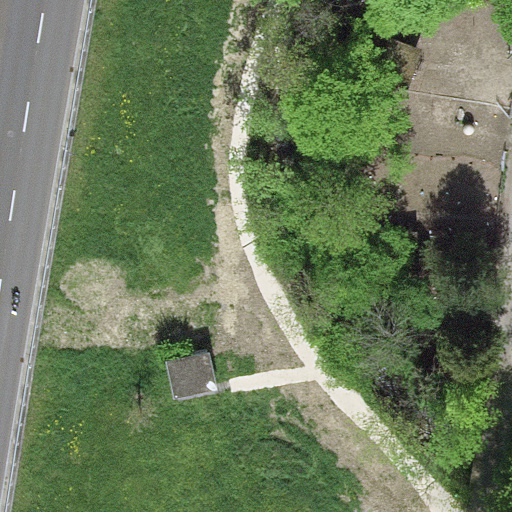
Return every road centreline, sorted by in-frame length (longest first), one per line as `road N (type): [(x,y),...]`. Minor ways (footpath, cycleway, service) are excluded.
road 1 (primary): [(49,0),(0,295)]
road 2 (residential): [(511,251),(469,511)]
